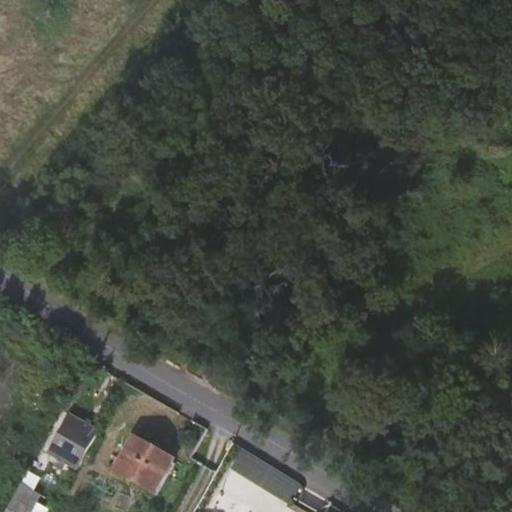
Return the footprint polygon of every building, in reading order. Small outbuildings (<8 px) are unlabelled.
[(458,216),(479,245),(511,219),(511,217),(492,190),(458,216)] [(79,431),(64,423),(44,460),(70,473),(81,453),(71,448),(79,431)] [(89,437),(79,431),(71,448),(81,453),(89,437)] [(171,492),(189,460),(151,438),(133,470),(171,492)] [(232,472),(284,493),(292,473),(240,452),(232,472)] [(38,511),(42,505),(25,494),(13,511),(38,511)]
